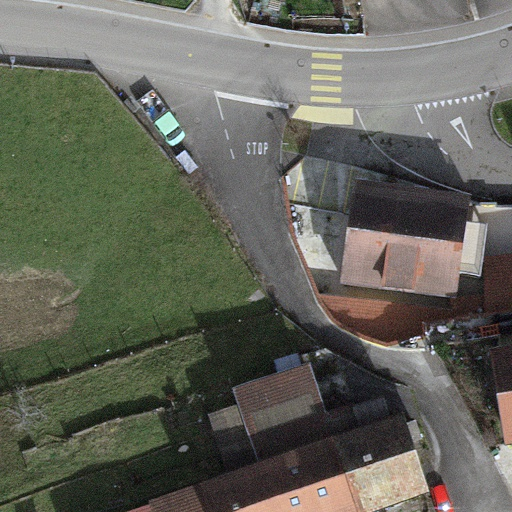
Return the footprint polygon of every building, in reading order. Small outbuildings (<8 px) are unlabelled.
[(341,154),(288,152),(285,201),(339,203),(341,154)] [(462,212),(358,206),(353,305),(457,310),(462,212)] [(511,371),(494,374),(504,455),(511,454),(511,371)] [(303,390),(240,408),(255,460),(318,442),(303,390)] [(423,511),(403,446),(335,467),(348,511),(423,511)] [(264,489),(271,511),(348,511),(335,467),(264,489)] [(271,511),(264,489),(206,507),(207,511),(271,511)]
